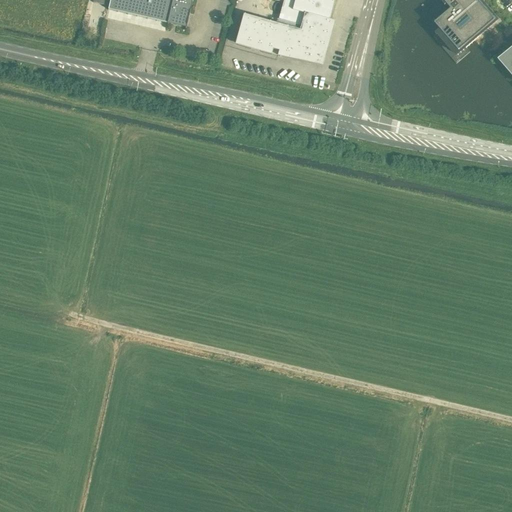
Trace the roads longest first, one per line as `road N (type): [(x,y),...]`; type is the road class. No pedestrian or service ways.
road 1 (track): [(71,312),(511,420)]
road 2 (primary): [(342,123),(0,50)]
road 3 (primary): [(342,123),(511,155)]
road 4 (tertiary): [(342,123),(374,0)]
